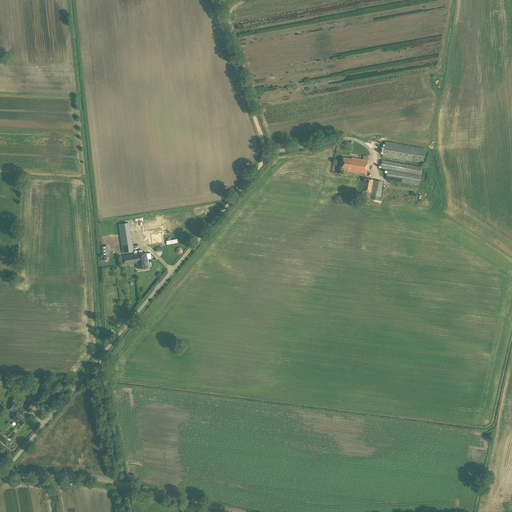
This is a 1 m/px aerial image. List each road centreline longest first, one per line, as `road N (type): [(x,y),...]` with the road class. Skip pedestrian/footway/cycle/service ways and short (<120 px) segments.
road 1 (unclassified): [(1,477),(267,156),(350,139)]
road 2 (unclassified): [(230,511),(97,481),(1,477)]
road 3 (track): [(214,0),(267,156)]
